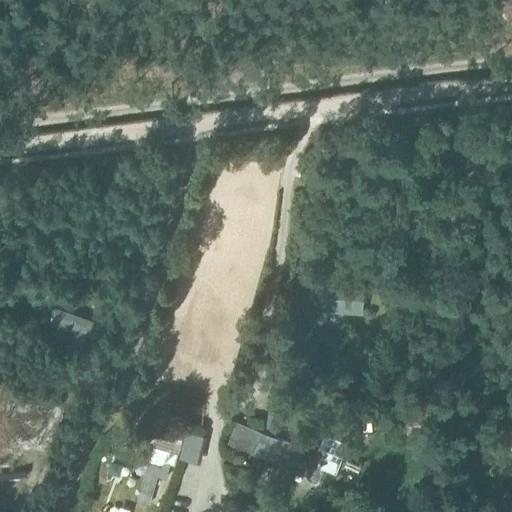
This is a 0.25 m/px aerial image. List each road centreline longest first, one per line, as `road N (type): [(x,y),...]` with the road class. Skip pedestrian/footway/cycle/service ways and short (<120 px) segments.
road 1 (track): [(511,85),(0,150)]
road 2 (unknown): [(307,125),(265,360),(228,410),(210,478)]
